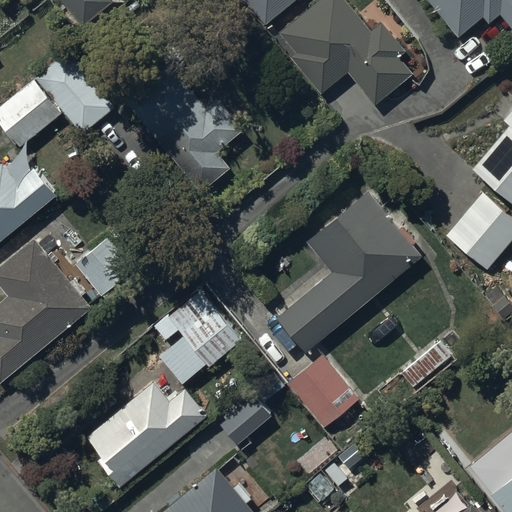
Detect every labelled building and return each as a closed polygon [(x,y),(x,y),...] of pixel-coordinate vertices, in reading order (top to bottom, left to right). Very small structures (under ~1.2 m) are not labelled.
[(65,0),(84,22),(111,0),(65,0)] [(246,0),(263,21),(290,0),(246,0)] [(348,0),(316,0),(281,29),(296,49),(292,54),(322,89),(348,68),(376,102),(412,71),(398,53),(405,47),(382,19),(372,27),(348,0)] [(511,0),(432,0),(459,33),(484,14),(489,19),(500,11),(511,25),(511,0)] [(70,48),(0,103),(0,119),(19,143),(63,107),(82,131),(115,104),(70,48)] [(173,59),(127,97),(200,185),(227,162),(216,149),(243,126),(217,96),(209,103),(173,59)] [(511,106),(505,115),(511,120),(511,121),(477,164),(511,192),(511,106)] [(0,237),(37,207),(33,205),(57,186),(35,159),(19,172),(4,154),(0,157),(0,237)] [(369,187),(308,235),(334,268),(279,314),(307,347),(421,252),(369,187)] [(511,213),(484,189),(447,231),(487,266),(511,236),(511,213)] [(92,301),(36,234),(0,263),(0,282),(9,292),(0,299),(0,375),(2,378),(92,301)] [(139,272),(107,235),(75,262),(108,300),(139,272)] [(242,334),(202,286),(168,314),(185,334),(162,353),(183,378),(207,358),(209,361),(242,334)] [(454,328),(402,369),(414,384),(465,341),(454,328)] [(323,352),(288,379),(323,424),(359,396),(323,352)] [(157,378),(88,431),(106,453),(102,456),(121,480),(207,412),(185,385),(171,396),(157,378)] [(272,410),(255,390),(222,417),(238,437),(272,410)] [(508,475),(492,489),(511,511),(511,452),(498,464),(508,475)] [(250,511),(254,509),(216,463),(158,511),(250,511)] [(483,511),(474,501),(460,511),(433,511),(429,506),(420,511),(483,511)]
